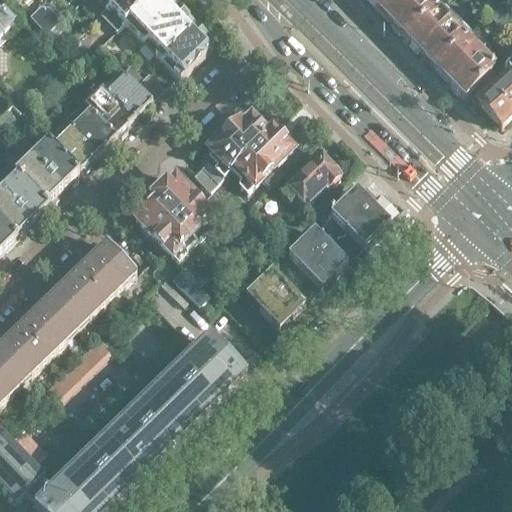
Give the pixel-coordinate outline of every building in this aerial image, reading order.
[(0,0),(0,5),(21,27),(28,21),(13,6),(18,0),(0,0)] [(91,0),(106,15),(121,0),(91,0)] [(126,29),(156,0),(121,0),(106,15),(123,32),(126,29)] [(144,48),(177,16),(169,7),(170,4),(166,0),(156,0),(126,29),(144,48)] [(390,0),(364,0),(377,13),(390,0)] [(436,14),(423,0),(390,0),(377,13),(392,29),(392,32),(398,38),(401,38),(406,43),(436,14)] [(505,6),(499,0),(493,0),(491,3),(499,11),(505,6)] [(499,11),(491,3),(485,8),(494,17),(499,11)] [(505,17),(511,10),(511,7),(508,3),(505,6),(499,11),(505,17)] [(496,25),(505,17),(499,11),(494,17),(491,20),(496,25)] [(466,44),(436,14),(406,43),(411,48),(411,51),(417,57),(420,57),(435,73),(466,44)] [(43,44),(52,35),(59,29),(47,17),(39,16),(27,27),(43,44)] [(162,67),(195,35),(187,26),(188,22),(182,16),(178,17),(177,16),(144,48),(162,67)] [(502,31),(510,23),(505,17),(496,25),(502,31)] [(0,42),(12,30),(2,19),(0,20),(0,42)] [(37,43),(27,32),(18,40),(28,51),(37,43)] [(52,35),(43,44),(41,46),(58,64),(69,54),(52,35)] [(180,85),(213,53),(205,45),(206,41),(200,35),(196,36),(195,35),(162,67),(180,85)] [(492,77),(493,72),(466,44),(435,73),(450,88),(451,89),(451,92),(457,98),(460,98),(465,104),(468,100),(492,77)] [(89,62),(99,53),(94,48),(80,46),(77,49),(89,62)] [(153,108),(136,91),(121,75),(109,87),(108,85),(101,91),(135,126),(142,119),(146,120),(152,113),(151,110),(153,108)] [(511,86),(504,78),(499,84),(492,77),(468,100),(479,111),(480,112),(481,113),(501,134),(511,124),(511,86)] [(135,126),(101,91),(95,98),(96,100),(85,110),(117,143),(118,142),(122,143),(128,137),(127,133),(135,126)] [(117,143),(85,110),(74,121),(72,120),(65,126),(99,160),(106,153),(110,154),(116,148),(115,144),(117,143)] [(0,128),(4,133),(17,122),(8,113),(0,121),(0,128)] [(232,175),(273,136),(259,122),(255,126),(252,123),(244,131),(240,127),(233,133),(229,133),(225,137),(225,141),(223,143),(219,143),(211,151),(210,155),(204,162),(209,167),(195,181),(210,197),(232,176),(232,175)] [(99,160),(65,126),(59,132),(61,134),(48,146),(52,150),(80,178),(81,178),(82,177),(86,177),(92,171),(92,168),(99,160)] [(279,171),(284,166),(283,165),(293,156),(273,136),(232,175),(232,176),(242,186),(240,188),(240,191),(248,199),(278,170),(279,171)] [(52,150),(43,159),(38,155),(32,161),(64,195),(70,189),(74,190),(79,185),(79,183),(80,181),(79,180),(80,179),(79,178),(80,178),(52,150)] [(327,195),(341,181),(334,173),(334,169),(330,165),(326,165),(320,159),(280,197),(291,208),(296,202),(306,212),(326,193),(327,195)] [(64,195),(32,161),(25,168),(29,173),(20,182),(22,184),(23,183),(51,212),(51,211),(50,211),(52,210),(54,210),(59,204),(58,201),(64,195)] [(51,212),(23,183),(22,184),(13,193),(9,189),(2,196),(34,229),(51,212)] [(219,230),(192,202),(194,200),(186,192),(184,193),(176,185),(155,205),(197,248),(207,238),(211,238),(219,230)] [(34,229),(2,196),(0,198),(0,226),(17,244),(34,229)] [(388,229),(399,218),(381,200),(370,211),(357,197),(323,230),(342,249),(351,241),(364,254),(389,230),(388,229)] [(231,219),(213,200),(205,208),(223,226),(231,219)] [(198,248),(197,248),(155,205),(154,206),(151,206),(145,212),(145,215),(135,224),(143,232),(141,234),(149,243),(151,241),(178,269),(187,261),(187,259),(198,248)] [(17,244),(0,226),(0,259),(1,260),(17,244)] [(347,271),(333,257),(342,249),(323,230),(281,271),(300,290),(308,282),(321,296),(347,271)] [(108,309),(142,276),(115,248),(110,253),(108,251),(78,279),(108,309)] [(318,309),(300,290),(281,271),(247,303),(279,337),(293,323),(302,332),(312,322),(312,314),(318,309)] [(185,272),(183,274),(173,284),(200,311),(209,301),(199,291),(202,289),(185,272)] [(108,309),(78,279),(49,307),(79,337),(108,309)] [(79,337),(49,307),(20,335),(49,366),(79,337)] [(49,366),(20,335),(0,354),(0,372),(20,394),(49,366)] [(100,367),(111,356),(100,344),(89,355),(100,367)] [(113,511),(246,383),(246,382),(209,345),(198,356),(197,355),(196,356),(197,357),(187,367),(186,366),(185,367),(186,368),(176,377),(175,376),(174,378),(175,378),(165,388),(164,387),(163,388),(164,389),(154,399),(153,398),(152,399),(153,400),(143,409),(142,409),(141,410),(142,411),(132,420),(131,419),(130,420),(130,421),(121,431),(120,430),(119,431),(119,432),(109,442),(109,441),(107,442),(108,443),(98,453),(98,452),(96,453),(97,454),(54,495),(43,484),(44,483),(29,467),(42,454),(24,436),(11,448),(0,436),(0,490),(18,509),(26,501),(37,511),(36,511),(113,511)] [(0,413),(20,394),(0,372),(0,413)] [(66,400),(55,388),(43,399),(55,411),(66,400)]
